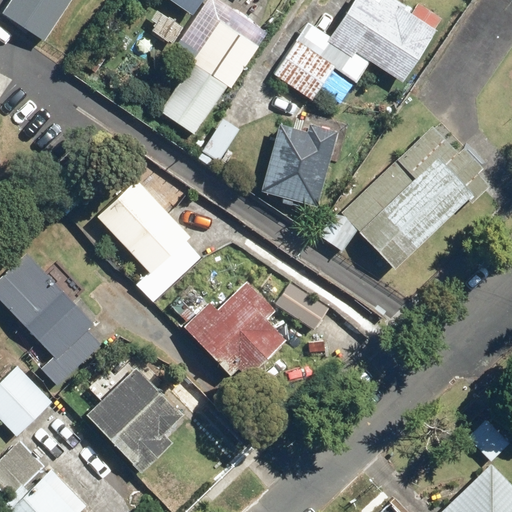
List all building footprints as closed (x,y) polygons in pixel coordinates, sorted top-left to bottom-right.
[(9,0),(0,14),(0,19),(38,45),(67,0),(9,0)] [(168,0),(187,12),(194,0),(168,0)] [(380,0),(351,0),(327,35),(396,82),(429,33),(380,0)] [(197,57),(230,80),(251,51),(218,28),(197,57)] [(271,78),(306,101),(329,66),(294,43),(271,78)] [(189,69),(158,110),(192,135),(223,93),(189,69)] [(256,195),(312,209),(329,141),(273,127),(256,195)] [(382,269),(477,186),(428,131),(333,214),(382,269)] [(193,252),(132,183),(92,219),(153,288),(193,252)] [(24,253),(0,276),(0,314),(49,367),(93,327),(24,253)] [(280,283),(269,307),(309,326),(320,302),(280,283)] [(241,289),(188,344),(235,390),(289,335),(241,289)] [(18,359),(0,375),(0,429),(9,439),(54,398),(18,359)] [(209,399),(171,366),(157,383),(195,415),(209,399)] [(131,370),(81,418),(128,467),(178,419),(131,370)] [(486,420),(466,438),(488,461),(508,443),(486,420)] [(0,493),(1,495),(35,461),(16,442),(0,457),(0,493)] [(82,511),(40,465),(0,500),(0,511),(82,511)] [(511,511),(511,481),(499,467),(448,511),(511,511)]
